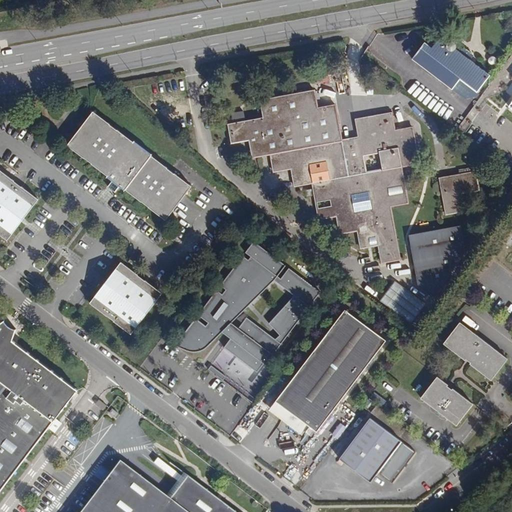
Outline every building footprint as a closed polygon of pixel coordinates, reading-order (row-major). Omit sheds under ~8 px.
[(447,43),(440,37),(427,55),(476,92),(490,75),(469,59),(471,56),(463,50),(461,53),(454,48),(454,46),(453,45),(452,44),(451,43),(449,43),(447,43)] [(314,75),(314,86),(330,86),(329,75),(314,75)] [(318,110),(314,92),(303,94),(306,112),(318,110)] [(306,112),(303,94),(263,102),(266,118),(230,125),(233,141),(250,138),(254,155),(272,152),(275,169),(292,166),(295,185),(311,182),(315,202),(335,198),(338,216),(341,231),(356,229),(358,237),(377,234),(379,245),(382,262),(388,261),(399,259),(398,255),(389,206),(398,205),(391,167),(401,165),(417,162),(411,127),(395,130),(391,113),(373,116),(376,135),(365,137),(362,123),(355,124),(358,139),(341,142),(330,143),(327,124),(338,122),(335,107),(318,110),(306,112)] [(130,140),(91,110),(64,144),(104,175),(103,177),(108,180),(104,185),(112,191),(115,186),(121,191),(123,189),(163,219),(189,185),(149,155),(150,153),(131,139),(130,140)] [(233,123),(245,121),(243,112),(232,113),(233,123)] [(362,123),(365,137),(376,135),(373,116),(354,119),(355,124),(362,123)] [(341,142),(338,122),(327,124),(330,143),(341,142)] [(391,167),(398,205),(408,203),(401,165),(391,167)] [(37,200),(0,171),(0,235),(6,240),(37,200)] [(476,182),(474,173),(455,177),(457,188),(442,191),(446,212),(463,209),(460,192),(468,191),(468,187),(473,186),(473,182),(476,182)] [(455,177),(440,179),(442,191),(457,188),(455,177)] [(318,219),(338,216),(335,198),(315,202),(318,219)] [(437,299),(469,254),(464,225),(412,235),(420,287),(437,299)] [(377,234),(358,237),(360,249),(379,245),(377,234)] [(254,371),(262,361),(266,364),(320,292),(288,268),(280,280),(276,277),(285,266),(253,242),(245,253),(250,257),(248,261),(242,256),(220,286),(225,290),(222,295),(216,291),(197,316),(208,323),(205,327),(195,319),(174,346),(188,352),(190,352),(195,351),(200,350),(206,347),(211,344),(214,341),(219,337),(222,334),(224,330),(232,336),(223,348),(254,371)] [(161,294),(120,263),(89,304),(130,335),(161,294)] [(187,271),(180,266),(173,274),(180,279),(187,271)] [(427,302),(396,279),(382,299),(412,322),(427,302)] [(388,340),(347,310),(288,388),(307,402),(291,425),(304,435),(311,426),(319,432),(388,340)] [(0,323),(0,491),(77,390),(12,341),(15,328),(13,328),(12,328),(11,327),(9,326),(8,325),(7,324),(6,323),(6,321),(5,320),(0,323)] [(509,358),(462,322),(446,344),(468,361),(469,360),(475,364),(474,365),(493,380),(509,358)] [(210,365),(207,369),(222,380),(225,377),(210,365)] [(450,385),(439,376),(423,397),(458,425),(475,403),(455,388),(454,389),(450,385)] [(291,425),(307,402),(288,388),(271,410),(291,425)] [(105,405),(98,399),(94,404),(102,410),(105,405)] [(118,414),(113,410),(110,414),(115,418),(118,414)] [(419,454),(374,420),(343,460),(375,484),(382,474),(396,485),(408,469),(411,465),(419,454)] [(234,511),(189,477),(171,499),(122,462),(83,511),(234,511)]
